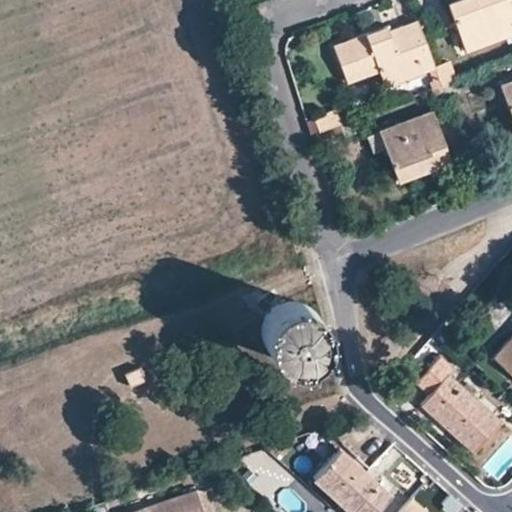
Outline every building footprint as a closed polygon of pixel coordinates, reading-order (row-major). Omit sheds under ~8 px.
[(505,37),(511,34),(511,0),(450,0),(446,1),(465,51),(505,37)] [(433,69),(416,20),(416,19),(386,30),(385,25),(332,45),(346,82),(378,72),(385,87),(433,69)] [(511,79),(500,84),(511,119),(511,79)] [(431,169),(434,176),(454,169),(430,110),(378,129),(396,181),(418,174),(431,169)] [(312,134),(342,126),(339,112),(308,120),(312,134)] [(420,181),(434,176),(431,169),(418,174),(420,181)] [(398,284),(391,279),(382,289),(388,295),(398,284)] [(511,333),(491,357),(511,374),(511,333)] [(427,394),(447,373),(452,367),(439,356),(427,369),(415,381),(413,383),(427,394)] [(415,381),(427,369),(420,363),(409,374),(415,381)] [(447,373),(427,394),(418,404),(471,453),(499,422),(447,373)] [(343,445),(339,449),(364,470),(368,467),(343,445)] [(364,470),(339,449),(312,479),(349,511),(374,511),(390,495),(364,470)] [(426,490),(433,482),(428,477),(420,486),(426,490)] [(165,501),(132,511),(200,511),(194,491),(165,501)] [(125,504),(127,511),(132,511),(165,501),(162,492),(125,504)] [(423,511),(425,511),(409,498),(396,511),(423,511)]
